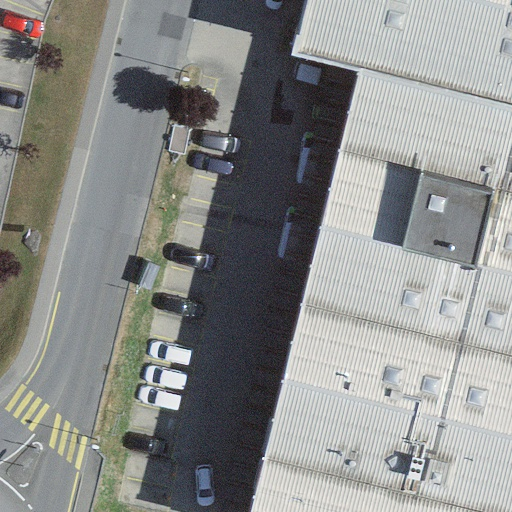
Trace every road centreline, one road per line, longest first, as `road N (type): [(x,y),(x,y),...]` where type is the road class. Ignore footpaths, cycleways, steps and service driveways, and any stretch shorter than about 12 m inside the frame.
road 1 (residential): [(0,498),(67,382),(159,0)]
road 2 (unknown): [(212,511),(297,102),(287,84),(229,45)]
